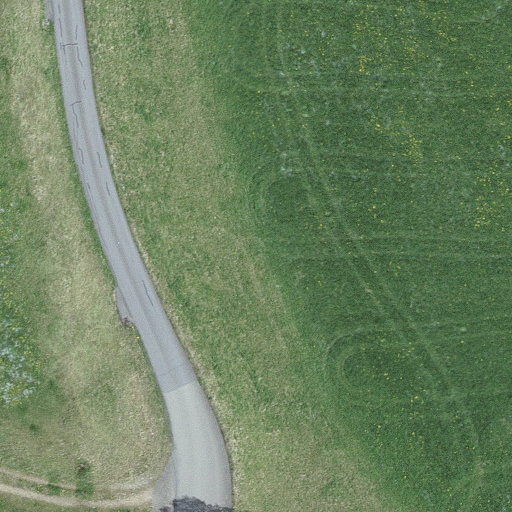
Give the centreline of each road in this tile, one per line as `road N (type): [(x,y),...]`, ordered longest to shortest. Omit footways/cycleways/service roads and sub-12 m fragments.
road 1 (track): [(199,511),(190,412),(95,175),(65,0)]
road 2 (track): [(203,493),(82,494),(0,475)]
